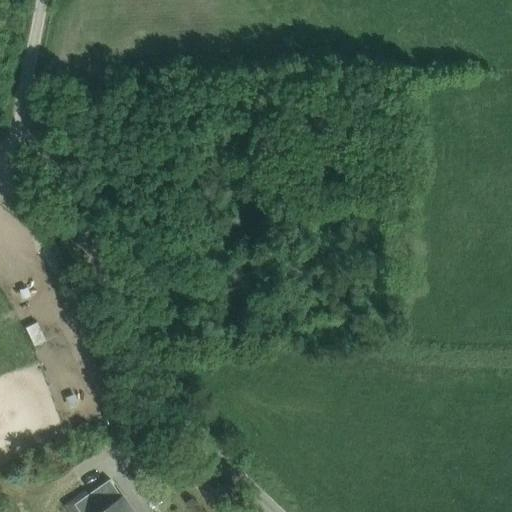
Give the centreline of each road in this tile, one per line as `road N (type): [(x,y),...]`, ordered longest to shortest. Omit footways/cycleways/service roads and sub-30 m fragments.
road 1 (track): [(35,98),(9,182),(83,248),(166,385),(282,511)]
road 2 (track): [(83,248),(78,211),(35,98)]
